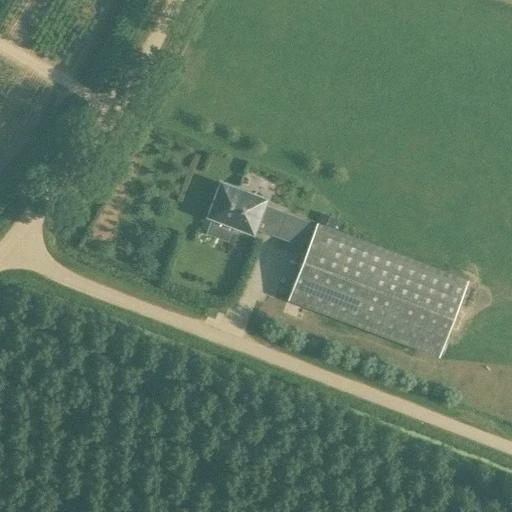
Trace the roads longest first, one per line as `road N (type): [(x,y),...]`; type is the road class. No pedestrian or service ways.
road 1 (unclassified): [(511,445),(55,272),(0,242)]
road 2 (unclassified): [(0,239),(80,148),(157,0)]
